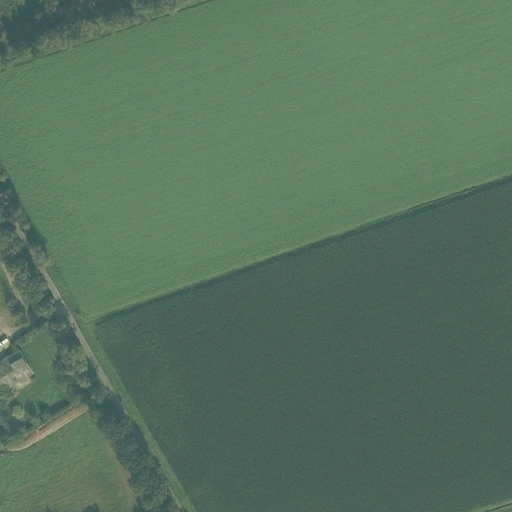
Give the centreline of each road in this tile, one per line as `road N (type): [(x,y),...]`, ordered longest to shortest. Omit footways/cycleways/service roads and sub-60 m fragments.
road 1 (unclassified): [(184,511),(0,195)]
road 2 (track): [(122,0),(0,43)]
